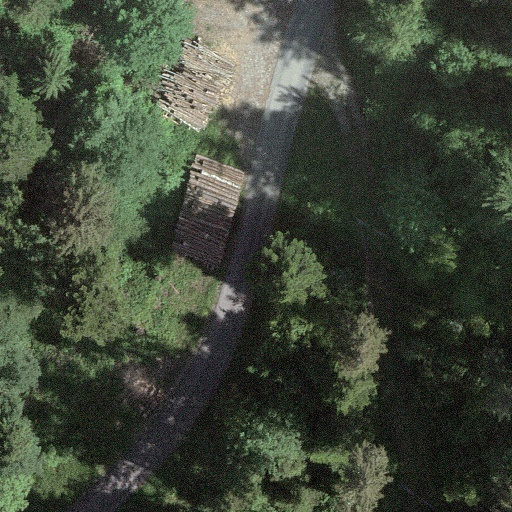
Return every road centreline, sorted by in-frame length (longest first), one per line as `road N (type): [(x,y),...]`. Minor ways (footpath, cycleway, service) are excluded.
road 1 (unclassified): [(319,0),(215,343),(152,445),(85,511)]
road 2 (track): [(307,27),(350,129),(419,511)]
